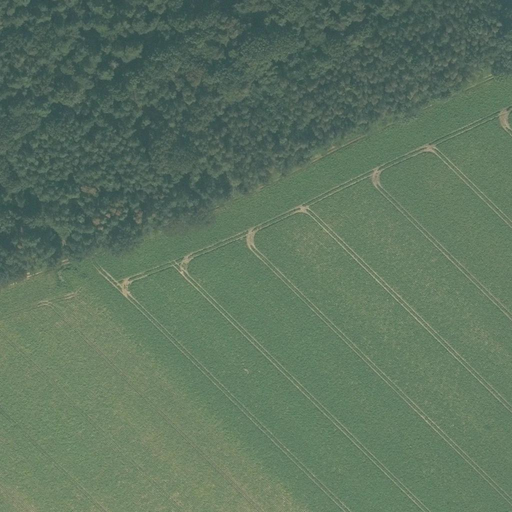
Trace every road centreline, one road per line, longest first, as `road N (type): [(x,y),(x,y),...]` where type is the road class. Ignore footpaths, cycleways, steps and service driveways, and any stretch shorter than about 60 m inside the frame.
road 1 (track): [(0,281),(221,200),(511,66)]
road 2 (track): [(234,0),(0,139)]
